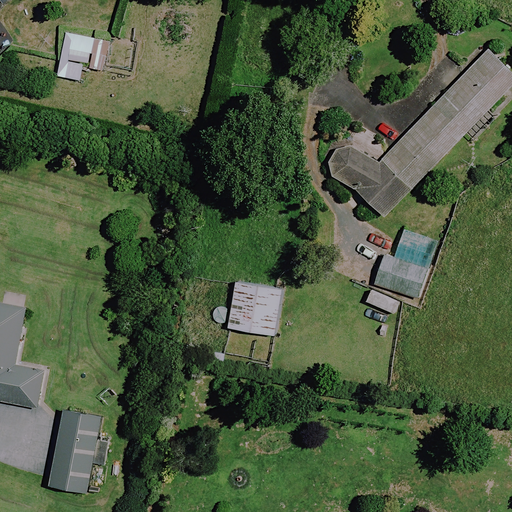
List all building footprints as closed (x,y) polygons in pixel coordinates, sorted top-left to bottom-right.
[(86,69),(105,71),(109,40),(63,35),(59,81),(84,84),(86,69)] [(511,88),(511,72),(488,50),(378,165),(353,141),(329,166),(357,193),(359,191),(387,218),(511,88)] [(428,272),(385,258),(376,284),(419,299),(428,272)] [(283,289),(238,282),(231,329),(277,336),(283,289)] [(0,401),(38,409),(46,370),(16,364),(28,308),(0,301),(0,401)] [(110,443),(101,441),(106,410),(68,403),(55,484),(93,490),(97,464),(107,466),(110,443)]
